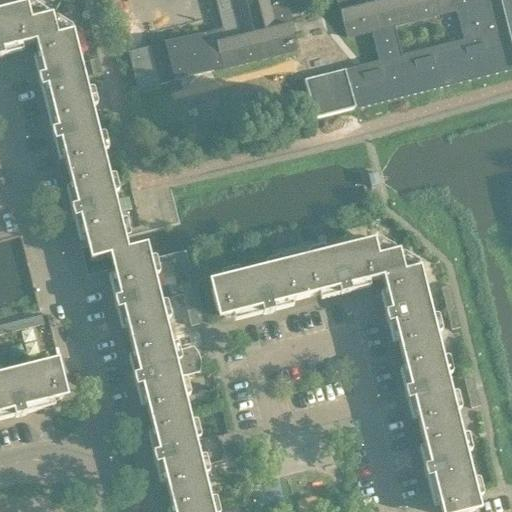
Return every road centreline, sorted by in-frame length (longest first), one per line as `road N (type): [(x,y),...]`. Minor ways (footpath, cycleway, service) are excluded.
road 1 (residential): [(78,464),(94,429),(94,400),(66,287),(27,197)]
road 2 (residential): [(365,406),(273,428),(257,361),(348,338)]
